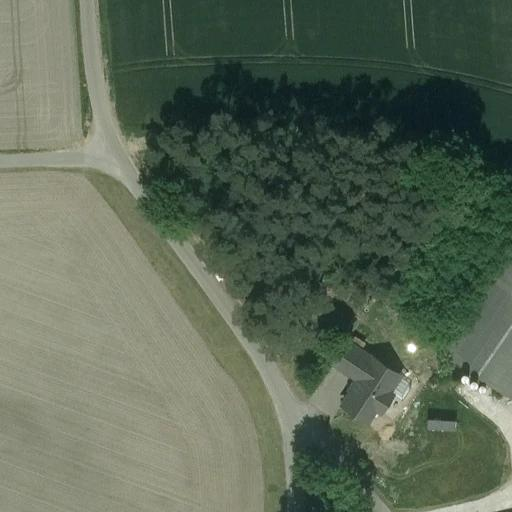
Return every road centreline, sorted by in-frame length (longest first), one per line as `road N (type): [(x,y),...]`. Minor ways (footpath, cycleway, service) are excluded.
road 1 (unclassified): [(118,155),(269,366),(290,421),(293,511)]
road 2 (unclassified): [(89,0),(96,84),(118,155)]
